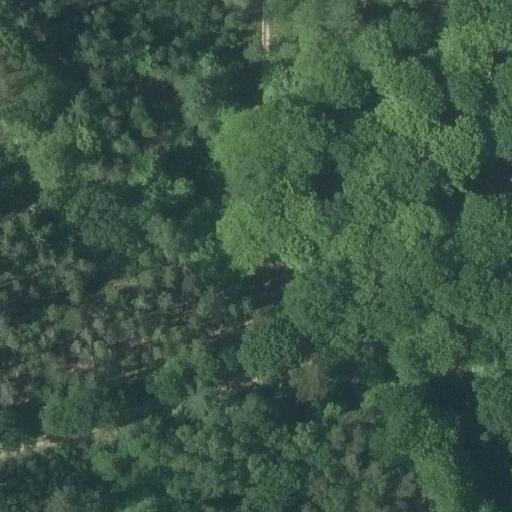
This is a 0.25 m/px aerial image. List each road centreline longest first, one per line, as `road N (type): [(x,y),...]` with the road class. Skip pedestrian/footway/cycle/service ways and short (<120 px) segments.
road 1 (track): [(0,457),(340,361)]
road 2 (track): [(267,0),(283,313)]
road 3 (track): [(283,313),(0,180)]
road 4 (track): [(340,361),(511,316)]
road 5 (track): [(428,511),(340,361)]
